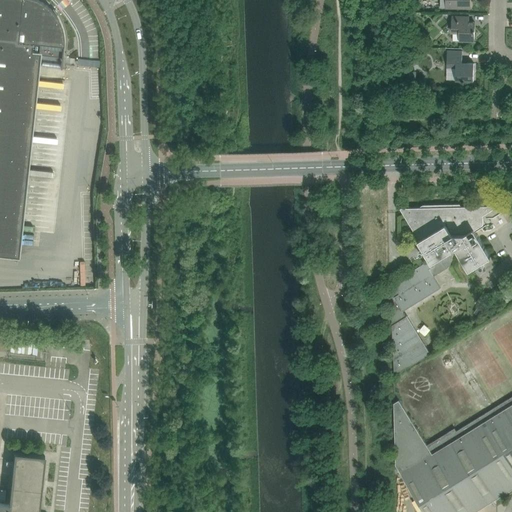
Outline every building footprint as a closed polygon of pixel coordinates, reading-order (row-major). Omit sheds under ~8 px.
[(63,59),(64,45),(64,38),(63,30),(60,22),(56,15),(52,10),(45,4),(38,0),(0,0),(0,253),(17,256),(39,55),(62,58),(61,59),(63,59)] [(452,33),(460,33),(460,41),(475,41),(475,23),(469,22),(469,16),(452,16),(452,33)] [(462,81),(462,82),(464,82),(464,81),(474,81),(474,63),(462,63),(462,51),(447,51),(447,68),(455,68),(455,81),(462,81)] [(393,283),(396,289),(389,294),(390,305),(391,305),(394,376),(395,376),(431,354),(407,316),(406,317),(403,311),(411,307),(441,288),(434,277),(450,266),(453,255),(451,252),(456,249),(464,262),(469,271),(491,257),(471,224),(478,219),(477,217),(494,206),(400,209),(420,241),(418,242),(430,260),(393,283)] [(31,352),(32,337),(11,336),(10,352),(31,352)] [(399,400),(394,403),(396,465),(406,481),(425,511),(475,511),(498,499),(511,489),(511,396),(457,431),(455,428),(427,445),(399,400)] [(0,511),(39,511),(45,457),(15,453),(10,504),(0,503),(0,511)]
